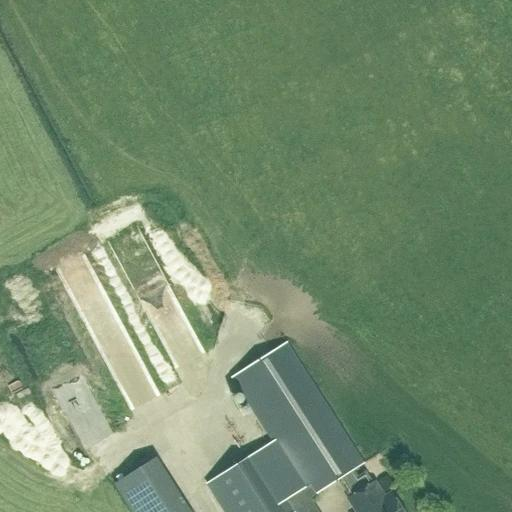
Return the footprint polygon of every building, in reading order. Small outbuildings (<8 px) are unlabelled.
[(134,297),(113,298),(114,316),(135,315),(134,297)] [(65,318),(76,333),(94,321),(83,305),(65,318)] [(362,465),(286,343),(232,377),(303,489),(286,499),(255,450),(207,482),(225,511),(296,511),(311,503),(308,498),(337,481),(348,499),(347,500),(355,511),(401,511),(391,495),(383,499),(373,483),(372,484),(365,472),(357,477),(353,471),(362,465)] [(100,362),(102,373),(121,370),(119,359),(100,362)] [(381,457),(370,463),(379,479),(390,473),(381,457)] [(190,511),(156,458),(114,485),(130,511),(190,511)]
